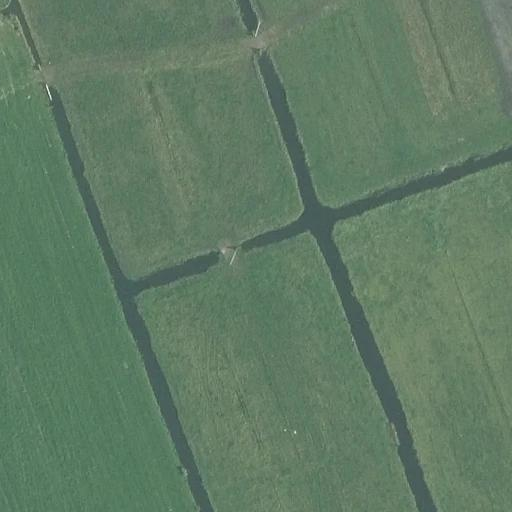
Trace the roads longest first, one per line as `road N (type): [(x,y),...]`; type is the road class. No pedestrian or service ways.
road 1 (track): [(337,0),(247,46),(29,79),(12,77),(0,46)]
road 2 (track): [(0,165),(134,511)]
